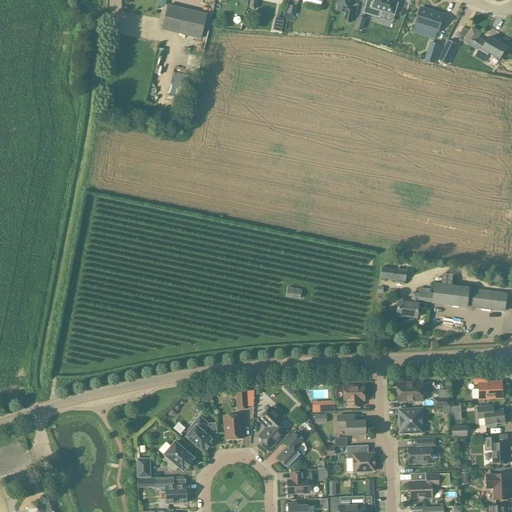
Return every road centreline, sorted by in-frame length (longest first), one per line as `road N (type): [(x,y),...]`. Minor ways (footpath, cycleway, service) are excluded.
road 1 (tertiary): [(0,421),(164,379),(377,359)]
road 2 (track): [(50,406),(90,196)]
road 3 (residential): [(392,511),(377,359)]
road 4 (residential): [(203,511),(202,480),(234,457),(257,467),(266,511)]
road 5 (tertiary): [(377,359),(511,354)]
